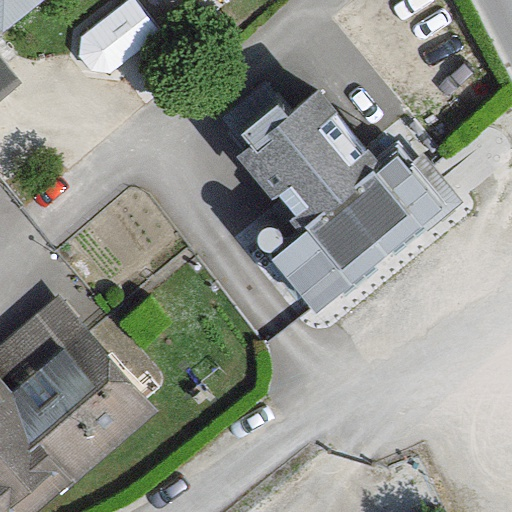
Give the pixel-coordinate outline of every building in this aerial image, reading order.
[(33,0),(13,0),(21,10),(33,0)] [(140,0),(122,0),(86,31),(81,53),(96,70),(119,73),(167,31),(140,0)] [(0,56),(0,92),(18,78),(6,64),(0,56)] [(321,89),(252,144),(309,215),(378,160),(321,89)] [(378,160),(309,215),(311,218),(273,248),(318,303),(444,201),(399,146),(380,162),(378,160)] [(0,511),(24,511),(153,402),(83,323),(62,340),(71,350),(15,397),(0,378),(0,511)]
